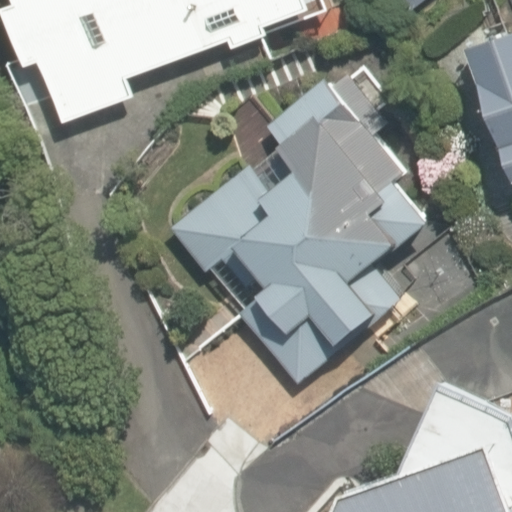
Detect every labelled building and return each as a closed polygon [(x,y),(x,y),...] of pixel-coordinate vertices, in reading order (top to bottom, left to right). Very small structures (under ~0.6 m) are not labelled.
[(0,0),(0,54),(34,128),(116,90),(109,74),(190,37),(197,53),(305,4),(302,0),(0,0)] [(428,0),(387,0),(400,19),(428,0)] [(511,41),(506,23),(451,42),(466,85),(456,89),(492,189),(511,182),(511,41)] [(376,271),(437,213),(385,158),(402,142),(324,59),(146,227),(299,389),(398,295),(376,271)] [(311,491),(301,511),(485,511),(457,436),(311,491)]
